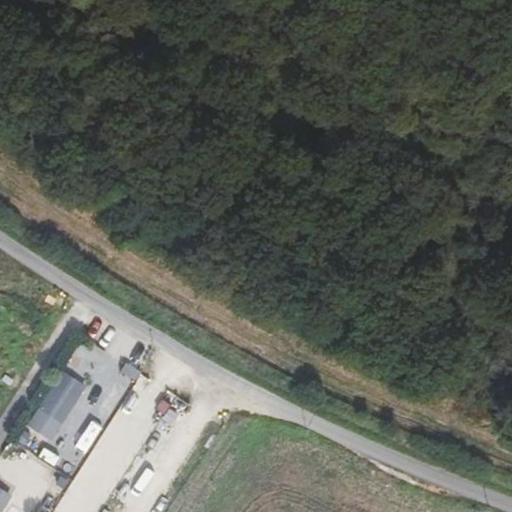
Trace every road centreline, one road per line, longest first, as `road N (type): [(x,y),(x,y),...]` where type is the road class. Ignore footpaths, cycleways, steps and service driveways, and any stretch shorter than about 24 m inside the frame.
road 1 (track): [(0,179),(246,340),(511,452)]
road 2 (unclassified): [(0,241),(330,435),(511,508)]
